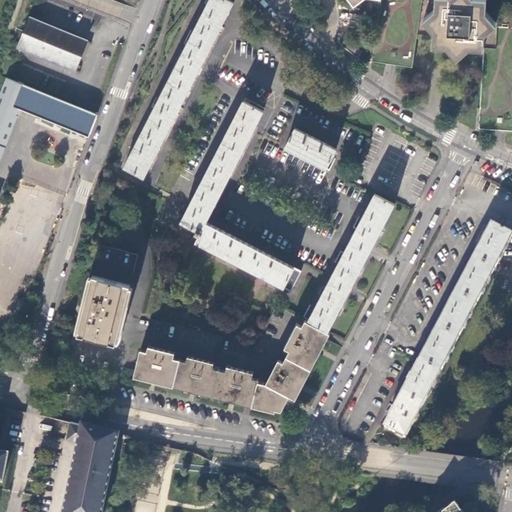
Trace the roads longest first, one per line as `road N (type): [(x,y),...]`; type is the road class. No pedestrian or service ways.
road 1 (residential): [(464,140),(309,453),(127,427),(21,396)]
road 2 (residential): [(155,0),(85,175),(21,396)]
road 3 (residential): [(464,140),(370,86),(274,0)]
